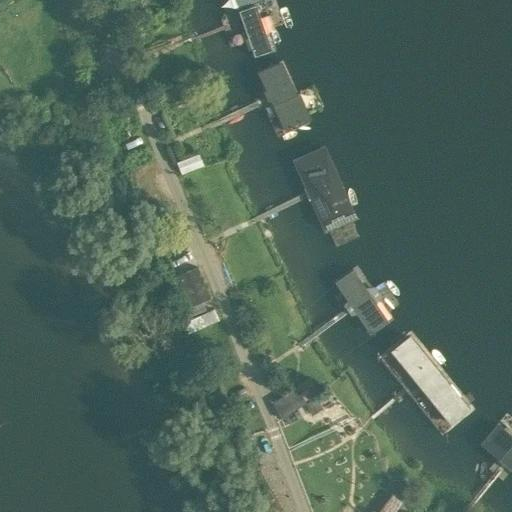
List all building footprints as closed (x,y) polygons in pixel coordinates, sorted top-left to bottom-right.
[(271,52),(248,1),(215,15),(238,66),(271,52)] [(280,142),(313,127),(284,61),(251,75),(280,142)] [(287,162),(318,238),(353,223),(321,147),(287,162)] [(199,151),(177,160),(182,172),(203,163),(199,151)] [(210,299),(197,268),(177,276),(189,307),(210,299)] [(353,269),(329,286),(367,339),(391,322),(353,269)] [(469,411),(408,340),(379,365),(439,436),(469,411)] [(306,406),(299,391),(274,405),(282,422),(306,406)] [(511,456),(474,433),(461,454),(511,485),(511,456)] [(398,511),(404,506),(393,496),(379,511),(398,511)]
